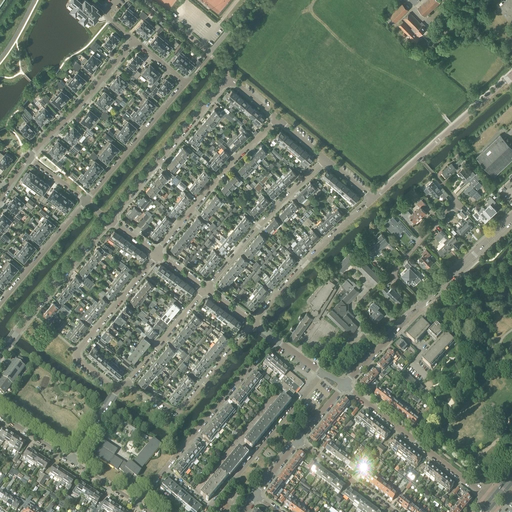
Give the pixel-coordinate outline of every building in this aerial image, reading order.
[(69,0),(68,2),(72,6),(70,8),(75,13),(77,11),(81,14),(79,17),(84,21),(85,19),(90,23),(93,20),(93,21),(98,16),(97,15),(100,12),(95,8),(97,6),(92,2),(93,0),(82,0),(82,1),(80,0),(69,0)] [(425,17),(428,14),(440,3),(437,0),(427,0),(418,9),(425,17)] [(511,0),(505,0),(498,7),(504,14),(505,12),(507,14),(505,16),(511,22),(511,21),(511,0)] [(131,4),(128,1),(124,6),(128,9),(127,10),(127,9),(124,12),(122,14),(120,17),(123,19),(122,20),(125,22),(133,11),(128,7),(131,4)] [(394,8),(401,16),(408,9),(400,2),(394,8)] [(401,16),(394,8),(388,14),(390,17),(387,20),(392,25),(401,16)] [(133,11),(125,22),(129,25),(130,25),(132,22),(132,23),(134,20),(136,17),(138,15),(133,11)] [(415,30),(420,35),(426,30),(410,13),(403,19),(415,31),(415,30)] [(136,30),(141,33),(149,23),(145,19),(143,21),(141,24),(140,24),(138,26),(139,26),(136,29),(137,29),(136,30)] [(415,30),(415,31),(413,32),(403,22),(399,26),(404,31),(402,33),(402,35),(404,37),(406,37),(408,35),(415,42),(419,38),(418,37),(420,35),(415,30)] [(149,23),(141,33),(140,33),(143,35),(146,37),(148,34),(151,32),(150,32),(152,29),(153,28),(156,30),(160,25),(157,23),(154,27),(149,23)] [(109,38),(109,37),(106,40),(107,41),(105,43),(105,44),(103,46),(109,50),(110,48),(111,49),(118,39),(114,35),(114,36),(112,34),(109,38)] [(155,47),(162,39),(157,35),(155,38),(155,37),(153,40),(151,43),(153,45),(153,46),(155,48),(156,47),(155,47)] [(156,47),(160,50),(168,40),(164,37),(162,39),(156,47)] [(168,40),(160,50),(159,51),(162,53),(162,52),(165,55),(167,52),(169,50),(169,49),(171,47),(171,46),(175,49),(179,44),(176,41),(173,45),(168,40)] [(181,45),(177,50),(180,53),(180,54),(179,53),(177,56),(175,58),(175,59),(173,61),(175,63),(175,64),(177,66),(178,65),(186,56),(181,51),(184,48),(181,45)] [(88,60),(96,66),(100,61),(97,58),(98,57),(93,53),(88,60)] [(129,64),(127,66),(133,70),(129,75),(132,77),(133,76),(138,70),(135,68),(142,60),(142,59),(139,56),(138,56),(137,55),(134,58),(133,58),(131,60),(131,61),(129,64)] [(178,65),(182,69),(190,59),(186,56),(178,65)] [(76,62),(74,64),(79,68),(81,66),(87,71),(88,69),(92,72),(95,69),(94,68),(96,66),(88,60),(86,58),(80,65),(76,62)] [(198,59),(195,63),(190,59),(182,69),(181,69),(184,72),(184,71),(187,73),(189,70),(189,71),(191,68),(193,65),(193,64),(197,67),(201,62),(198,59)] [(74,64),(72,67),(75,70),(74,72),(76,73),(73,78),(72,78),(80,85),(82,83),(85,80),(81,77),(83,75),(77,71),(79,68),(74,64)] [(138,70),(133,76),(135,78),(136,79),(140,75),(146,80),(148,78),(154,70),(153,68),(153,67),(150,65),(147,68),(145,67),(140,72),(138,70)] [(154,70),(148,78),(155,83),(159,78),(157,77),(160,73),(157,70),(156,71),(154,70)] [(117,77),(114,80),(115,80),(123,87),(123,86),(127,82),(124,80),(125,79),(122,77),(122,78),(119,75),(117,78),(117,77)] [(60,79),(58,81),(64,86),(66,84),(71,89),(72,88),(75,90),(79,87),(80,85),(72,78),(73,78),(70,76),(65,83),(60,79)] [(152,91),(150,92),(154,95),(157,91),(162,96),(164,94),(167,91),(170,88),(169,88),(172,84),(170,83),(171,83),(167,79),(167,80),(166,79),(159,88),(156,86),(152,91)] [(113,82),(110,86),(113,88),(113,89),(118,94),(116,97),(121,101),(123,98),(119,95),(125,88),(123,86),(123,87),(115,80),(114,82),(113,82)] [(60,88),(55,94),(64,103),(66,101),(69,97),(66,95),(67,94),(62,89),(64,86),(58,81),(56,84),(60,88)] [(149,100),(146,98),(149,95),(144,90),(142,93),(145,96),(141,101),(151,110),(152,110),(154,108),(153,107),(155,105),(153,103),(150,100),(149,100)] [(232,101),(237,95),(232,90),(229,93),(227,92),(222,98),(224,99),(227,97),(232,101)] [(104,92),(100,97),(101,97),(111,105),(115,100),(119,103),(121,101),(116,97),(114,99),(113,99),(110,96),(108,94),(108,95),(105,92),(105,93),(104,92)] [(46,95),(42,98),(48,104),(50,102),(55,106),(56,105),(60,108),(63,105),(62,104),(64,103),(55,94),(50,99),(46,95)] [(237,95),(232,101),(230,103),(235,108),(237,106),(242,99),(237,95)] [(99,98),(96,102),(100,105),(98,106),(104,111),(102,113),(107,118),(109,115),(105,112),(111,105),(101,97),(100,99),(99,98)] [(43,105),(38,110),(46,120),(48,118),(49,119),(52,116),(49,112),(50,111),(46,105),(48,104),(42,98),(39,101),(43,105)] [(242,99),(237,106),(240,108),(239,110),(241,112),(242,110),(248,104),(242,99)] [(150,111),(151,110),(141,101),(137,106),(139,107),(140,107),(148,114),(150,111)] [(253,108),(248,104),(242,110),(248,115),(253,108)] [(147,114),(139,107),(136,112),(144,118),(146,116),(147,114)] [(253,108),(248,115),(253,119),(258,113),(253,108)] [(28,111),(24,114),(30,120),(32,117),(37,123),(38,122),(41,125),(45,122),(46,120),(38,110),(32,115),(28,111)] [(87,114),(85,115),(95,124),(101,117),(105,120),(107,118),(102,113),(100,116),(94,111),(93,113),(89,110),(86,113),(87,114)] [(214,110),(210,115),(218,122),(219,122),(222,118),(223,118),(225,116),(232,122),(234,120),(232,118),(230,116),(227,114),(223,111),(223,110),(221,113),(219,111),(217,112),(214,110)] [(144,118),(136,112),(132,116),(140,123),(142,120),(144,118)] [(258,113),(253,119),(251,121),(253,123),(253,124),(258,128),(263,122),(262,120),(264,118),(258,113)] [(24,114),(22,117),(27,122),(30,120),(24,114)] [(126,119),(122,124),(124,126),(132,132),(133,130),(134,131),(136,128),(127,120),(129,118),(124,114),(122,116),(126,119)] [(84,117),(81,121),(84,124),(83,125),(87,128),(85,130),(90,135),(91,136),(94,133),(91,130),(95,124),(85,115),(84,117)] [(210,115),(206,120),(213,126),(214,127),(218,122),(210,115)] [(206,120),(201,125),(209,131),(213,126),(206,120)] [(26,123),(21,129),(23,131),(23,132),(26,135),(26,134),(29,137),(31,136),(35,132),(34,132),(35,131),(32,128),(31,128),(30,126),(29,126),(26,123)] [(201,125),(197,130),(205,136),(209,131),(201,125)] [(70,130),(68,132),(78,140),(83,135),(88,138),(90,135),(85,130),(83,133),(77,128),(76,129),(73,126),(70,130)] [(132,132),(124,126),(120,130),(128,137),(130,135),(132,133),(132,132)] [(242,131),(237,135),(243,141),(248,136),(247,136),(249,134),(242,126),(239,128),(242,131)] [(125,142),(127,139),(126,139),(128,137),(120,130),(118,128),(114,134),(109,130),(107,132),(113,137),(115,134),(125,142)] [(197,130),(193,135),(200,141),(201,141),(205,136),(197,130)] [(66,135),(64,137),(67,139),(69,142),(69,141),(72,144),(73,143),(73,144),(70,147),(75,151),(77,153),(80,149),(75,145),(78,140),(68,132),(68,131),(66,134),(66,135)] [(279,144),(286,135),(280,131),(278,134),(276,133),(271,139),(276,143),(276,142),(279,144)] [(236,133),(231,138),(233,140),(238,146),(243,141),(237,135),(236,133)] [(114,153),(116,152),(119,149),(112,144),(115,141),(106,134),(103,137),(108,141),(104,145),(114,153)] [(500,134),(475,157),(494,177),(511,159),(511,147),(504,139),(503,139),(501,137),(502,136),(500,134)] [(193,135),(189,140),(192,143),(191,145),(197,150),(198,148),(196,145),(200,141),(193,135)] [(286,135),(279,144),(284,148),(285,146),(291,140),(286,135)] [(231,138),(226,143),(228,145),(233,150),(238,146),(233,140),(231,138)] [(296,144),(291,140),(285,146),(291,151),(296,144)] [(53,146),(54,146),(64,155),(68,150),(66,149),(66,148),(63,146),(63,145),(61,144),(58,142),(57,142),(53,146)] [(223,149),(219,154),(225,159),(229,155),(226,151),(228,149),(221,143),(219,146),(223,149)] [(296,144),(291,151),(296,156),(302,149),(296,144)] [(113,155),(114,153),(104,145),(101,150),(110,158),(111,158),(113,155)] [(59,161),(64,155),(54,146),(53,148),(52,148),(49,151),(53,154),(51,156),(57,160),(55,163),(61,168),(63,165),(59,161)] [(183,147),(179,152),(185,157),(191,150),(188,148),(186,150),(183,147)] [(261,147),(257,152),(262,157),(267,153),(261,147)] [(307,154),(302,149),(296,156),(302,160),(307,154)] [(93,151),(91,154),(96,158),(98,155),(106,163),(107,162),(107,163),(109,160),(110,158),(101,150),(97,154),(93,151)] [(0,167),(3,170),(4,168),(7,165),(9,162),(11,158),(10,157),(10,156),(6,153),(6,154),(5,153),(4,155),(2,154),(3,154),(0,152),(0,167)] [(179,152),(175,157),(181,162),(183,163),(187,159),(185,157),(179,152)] [(191,155),(190,157),(192,158),(196,161),(199,157),(194,153),(193,152),(191,154),(191,155)] [(217,152),(212,157),(214,159),(220,164),(225,159),(219,154),(217,152)] [(257,152),(252,156),(258,162),(262,157),(257,152)] [(94,160),(96,158),(91,154),(89,156),(93,159),(89,164),(91,166),(99,172),(100,170),(103,168),(102,168),(102,167),(94,160)] [(313,158),(307,154),(302,160),(306,164),(304,166),(306,168),(311,163),(310,161),(313,158)] [(252,156),(247,161),(253,167),(258,162),(252,156)] [(175,157),(171,161),(177,167),(179,168),(183,163),(181,162),(175,157)] [(208,162),(206,164),(211,169),(213,167),(216,169),(220,164),(214,159),(212,157),(208,162)] [(171,161),(167,166),(174,171),(175,173),(179,168),(177,167),(171,161)] [(247,161),(243,165),(250,173),(255,169),(253,167),(247,161)] [(442,173),(446,177),(456,169),(457,169),(459,167),(455,163),(453,165),(452,164),(442,173)] [(243,165),(238,170),(241,174),(240,174),(245,179),(250,173),(243,165)] [(91,166),(87,170),(95,177),(95,176),(96,175),(97,175),(99,172),(98,172),(91,166)] [(463,168),(457,172),(463,179),(462,180),(465,183),(475,175),(469,168),(468,169),(465,167),(463,168)] [(289,168),(285,172),(292,180),(297,175),(291,169),(289,168)] [(326,180),(332,174),(326,169),(324,172),(322,171),(317,177),(319,179),(322,176),(326,180)] [(87,170),(83,174),(91,181),(93,179),(95,177),(87,170)] [(204,170),(200,174),(207,180),(210,175),(204,170)] [(25,177),(22,182),(27,186),(35,175),(35,174),(33,173),(32,173),(30,171),(28,174),(25,177)] [(83,174),(81,172),(78,177),(72,172),(69,175),(76,181),(79,178),(82,181),(85,184),(85,183),(87,185),(89,183),(90,184),(92,181),(91,181),(83,174)] [(285,172),(280,177),(287,184),(292,180),(285,172)] [(511,172),(510,174),(508,176),(510,178),(501,186),(504,189),(511,181),(511,172)] [(162,173),(158,177),(164,183),(168,178),(162,173)] [(200,174),(196,179),(203,184),(207,180),(200,174)] [(234,174),(230,179),(236,185),(240,180),(234,174)] [(337,178),(332,174),(326,180),(332,185),(337,178)] [(35,175),(27,186),(32,189),(39,178),(37,176),(36,176),(35,175)] [(164,183),(158,177),(154,182),(160,187),(164,183)] [(280,177),(275,181),(277,183),(283,189),(287,184),(280,177)] [(39,178),(32,189),(36,192),(44,182),(44,181),(41,179),(41,180),(39,178)] [(343,183),(337,178),(332,185),(337,189),(343,183)] [(196,179),(193,183),(199,189),(203,184),(196,179)] [(230,179),(225,184),(231,190),(236,185),(230,179)] [(475,180),(464,191),(466,194),(467,192),(471,197),(473,196),(477,200),(481,196),(477,192),(476,191),(482,185),(479,181),(477,183),(475,180)] [(275,181),(271,186),(278,193),(283,189),(277,183),(275,181)] [(427,194),(430,191),(436,197),(442,192),(446,196),(448,194),(444,190),(442,188),(440,190),(432,181),(426,187),(427,187),(424,190),(427,194)] [(44,182),(36,192),(40,195),(41,196),(38,200),(41,201),(45,196),(42,194),(49,185),(48,185),(49,185),(46,183),(44,182)] [(154,182),(150,187),(156,192),(160,187),(154,182)] [(310,182),(305,187),(311,193),(313,195),(319,189),(314,183),(312,184),(310,182)] [(199,189),(193,183),(189,188),(195,193),(199,189)] [(348,188),(343,183),(337,189),(343,194),(348,188)] [(231,190),(225,184),(221,189),(227,195),(231,190)] [(271,186),(266,190),(268,192),(273,198),(278,193),(271,186)] [(156,192),(150,187),(146,191),(152,197),(155,194),(156,195),(158,193),(156,192)] [(305,187),(301,191),(306,197),(311,193),(305,187)] [(348,188),(343,194),(348,199),(354,192),(348,188)] [(45,196),(41,201),(44,204),(47,200),(51,203),(59,193),(57,191),(54,189),(47,198),(45,196)] [(183,191),(179,196),(181,197),(187,203),(191,198),(185,193),(183,191)] [(301,191),(296,196),(301,202),(306,197),(301,191)] [(59,193),(51,203),(56,206),(63,196),(62,195),(62,194),(59,192),(59,193)] [(359,197),(354,192),(348,199),(352,202),(350,205),(352,206),(358,201),(356,199),(359,197)] [(262,194),(257,199),(258,200),(265,207),(270,202),(262,194)] [(216,195),(212,200),(218,205),(220,207),(224,202),(225,202),(226,200),(220,195),(218,197),(216,195)] [(13,198),(11,201),(22,209),(25,205),(31,210),(34,206),(32,205),(27,200),(24,204),(23,203),(24,203),(21,201),(21,200),(19,198),(16,196),(14,199),(13,198)] [(63,196),(56,206),(60,210),(68,199),(66,198),(64,196),(63,196)] [(142,198),(141,198),(137,202),(142,207),(147,202),(149,204),(151,202),(148,200),(143,196),(142,198)] [(181,197),(177,202),(184,207),(187,203),(181,197)] [(68,199),(60,210),(65,213),(69,208),(69,209),(71,205),(73,203),(70,201),(71,200),(68,198),(68,199)] [(483,207),(490,216),(496,210),(491,205),(495,202),(491,198),(486,201),(488,203),(486,205),(488,207),(485,209),(483,207)] [(218,205),(212,200),(208,204),(215,210),(218,205)] [(257,203),(254,206),(260,211),(265,207),(258,200),(256,202),(257,203)] [(288,205),(294,211),(296,209),(298,210),(300,208),(299,206),(293,200),(288,205)] [(415,211),(420,217),(426,212),(424,210),(425,209),(424,207),(426,205),(421,200),(416,204),(417,204),(412,208),(415,211)] [(11,201),(8,205),(8,206),(11,208),(10,208),(13,210),(16,212),(17,213),(14,215),(19,220),(22,217),(18,214),(22,209),(11,201)] [(177,202),(173,206),(180,212),(184,207),(177,202)] [(208,204),(204,209),(211,214),(215,210),(208,204)] [(288,205),(284,210),(289,216),(294,211),(288,205)] [(333,209),(330,211),(332,213),(337,219),(342,215),(341,214),(343,213),(338,208),(335,205),(332,208),(333,209)] [(167,209),(165,211),(173,218),(175,216),(176,216),(180,212),(173,206),(170,211),(167,209)] [(248,208),(245,211),(253,218),(253,217),(255,216),(256,216),(260,211),(254,206),(251,210),(248,208)] [(126,215),(128,217),(129,217),(131,219),(131,220),(137,213),(140,215),(141,213),(139,211),(134,207),(132,210),(131,209),(126,215)] [(490,216),(483,207),(478,212),(477,211),(472,215),(477,219),(480,216),(485,221),(490,216)] [(41,209),(39,212),(44,217),(41,221),(50,229),(51,230),(53,228),(52,227),(54,225),(52,223),(52,222),(49,220),(46,217),(48,215),(41,209)] [(211,214),(204,209),(201,213),(207,219),(211,214)] [(415,211),(411,214),(406,209),(401,214),(411,225),(414,221),(415,222),(420,217),(415,211)] [(289,216),(284,210),(279,215),(281,217),(279,219),(283,222),(284,220),(285,221),(289,216)] [(330,211),(325,216),(327,218),(333,224),(337,219),(332,213),(330,211)] [(1,217),(0,218),(0,219),(9,227),(15,221),(17,223),(19,220),(14,215),(12,218),(8,215),(7,217),(3,213),(0,217),(1,217)] [(146,214),(143,218),(144,218),(138,225),(140,227),(149,217),(146,214)] [(162,220),(168,226),(172,221),(166,216),(162,220)] [(241,221),(248,226),(252,222),(245,216),(241,221)] [(197,217),(193,222),(200,227),(204,222),(197,217)] [(386,223),(385,224),(388,227),(389,229),(391,231),(393,230),(396,234),(403,229),(408,234),(407,235),(411,239),(414,236),(401,222),(400,220),(397,222),(393,217),(388,222),(386,223)] [(283,222),(279,219),(278,220),(275,218),(270,222),(276,228),(280,223),(281,224),(283,222)] [(327,218),(323,222),(328,228),(333,224),(327,218)] [(458,228),(456,230),(462,237),(464,235),(465,235),(476,225),(469,218),(466,221),(466,220),(458,228)] [(0,231),(2,233),(0,235),(7,241),(10,238),(4,233),(9,227),(0,219),(0,231)] [(162,220),(158,225),(164,230),(168,226),(162,220)] [(321,220),(316,225),(323,233),(328,228),(323,222),(322,222),(321,220)] [(41,221),(37,225),(47,234),(49,231),(50,229),(41,221)] [(241,221),(237,225),(244,231),(248,226),(241,221)] [(200,227),(193,222),(189,226),(196,232),(196,231),(200,227)] [(276,228),(270,222),(265,227),(271,233),(276,228)] [(156,227),(154,229),(160,235),(164,230),(158,225),(156,223),(155,225),(156,227)] [(37,225),(33,230),(43,238),(46,236),(45,235),(47,234),(37,225)] [(237,225),(234,230),(240,235),(244,231),(237,225)] [(196,232),(189,226),(186,231),(193,238),(197,233),(196,231),(196,232)] [(160,235),(154,229),(150,234),(151,235),(153,237),(153,236),(157,239),(160,235)] [(26,231),(24,234),(29,238),(31,236),(39,243),(39,242),(40,243),(42,240),(43,238),(33,230),(30,234),(26,231)] [(240,235),(234,230),(230,234),(236,240),(240,235)] [(114,243),(120,235),(114,231),(109,239),(114,243)] [(193,238),(186,231),(182,236),(188,241),(188,240),(190,242),(193,238)] [(309,236),(308,236),(314,241),(319,237),(313,231),(309,236)] [(236,240),(230,234),(228,232),(226,234),(228,236),(226,239),(232,244),(236,240)] [(439,232),(435,236),(440,240),(441,239),(444,237),(439,232)] [(376,243),(382,249),(387,244),(391,249),(396,245),(390,238),(388,240),(382,233),(378,236),(381,239),(379,241),(379,240),(376,243)] [(25,239),(21,244),(23,246),(31,252),(33,250),(35,248),(35,247),(27,240),(29,238),(24,234),(21,236),(25,239)] [(256,238),(262,244),(266,239),(260,234),(256,238)] [(307,234),(302,238),(304,240),(310,246),(314,241),(308,236),(309,236),(307,234)] [(120,235),(114,243),(119,247),(125,239),(120,235)] [(446,235),(444,237),(446,239),(447,240),(448,241),(453,247),(455,249),(460,244),(458,242),(459,241),(454,236),(450,239),(446,235)] [(182,236),(178,240),(184,245),(188,241),(182,236)] [(262,244),(256,238),(252,243),(258,248),(262,244)] [(125,239),(119,247),(117,250),(119,251),(121,248),(124,250),(130,242),(125,239)] [(232,244),(226,239),(222,243),(228,248),(232,244)] [(445,244),(437,251),(443,256),(453,247),(448,241),(447,240),(446,239),(443,242),(445,244)] [(178,240),(174,245),(180,250),(184,245),(178,240)] [(304,240),(299,245),(305,250),(310,246),(304,240)] [(124,250),(121,254),(124,255),(126,252),(129,254),(130,252),(131,253),(135,246),(130,242),(124,250)] [(228,248),(222,243),(218,248),(225,253),(228,248)] [(258,248),(252,243),(248,247),(254,253),(258,248)] [(297,243),(293,247),(295,249),(300,255),(305,250),(299,245),(297,243)] [(382,249),(376,243),(373,245),(374,245),(372,247),(371,246),(367,249),(374,256),(375,254),(376,253),(378,256),(382,253),(380,250),(382,249)] [(180,250),(174,245),(170,249),(174,252),(176,254),(177,254),(180,250)] [(31,252),(23,246),(20,250),(28,257),(30,254),(31,252)] [(135,246),(131,253),(132,254),(133,253),(136,256),(140,250),(135,246)] [(98,249),(93,255),(98,259),(100,261),(105,255),(106,256),(108,253),(101,247),(99,250),(98,249)] [(254,253),(248,247),(244,252),(250,257),(254,253)] [(26,259),(27,257),(20,250),(18,248),(13,253),(9,250),(7,252),(13,257),(15,254),(24,261),(26,259)] [(423,255),(419,259),(422,262),(420,263),(420,265),(424,268),(425,268),(427,267),(427,268),(432,263),(427,257),(430,254),(430,253),(426,249),(426,250),(422,253),(423,255)] [(140,250),(136,256),(141,259),(139,261),(141,263),(142,263),(144,260),(146,258),(145,258),(147,256),(145,254),(146,254),(140,250)] [(213,250),(209,255),(217,261),(221,257),(213,250)] [(337,295),(341,299),(327,314),(344,331),(346,328),(352,334),(358,326),(351,319),(355,316),(349,310),(349,303),(360,293),(357,290),(360,287),(357,283),(356,284),(353,281),(352,281),(342,272),(352,261),(355,264),(375,284),(380,278),(361,259),(362,258),(359,255),(356,257),(355,256),(350,252),(337,266),(341,269),(339,272),(340,274),(347,280),(341,285),(344,288),(337,295)] [(7,261),(4,265),(8,268),(14,273),(15,271),(16,271),(18,269),(17,269),(18,268),(9,261),(11,259),(5,254),(3,257),(7,261)] [(93,255),(89,260),(94,265),(98,259),(93,255)] [(209,255),(206,259),(207,261),(214,266),(217,261),(209,255)] [(285,260),(291,265),(296,261),(290,255),(285,260)] [(241,256),(237,260),(243,266),(247,261),(241,256)] [(117,259),(115,261),(118,263),(117,265),(122,269),(120,272),(127,278),(131,274),(131,273),(132,271),(133,270),(120,262),(117,259)] [(89,260),(84,266),(87,268),(90,270),(93,267),(95,268),(98,271),(100,269),(94,265),(89,260)] [(237,260),(233,265),(239,270),(241,272),(245,267),(243,266),(237,260)] [(285,260),(282,264),(288,269),(291,265),(285,260)] [(207,261),(204,265),(210,270),(214,266),(207,261)] [(405,272),(402,275),(406,279),(406,280),(407,280),(409,282),(412,279),(414,281),(414,280),(417,284),(421,279),(414,272),(416,270),(407,261),(404,265),(408,269),(405,272)] [(158,267),(155,271),(161,275),(165,268),(160,264),(158,267)] [(282,264),(278,268),(284,274),(288,269),(282,264)] [(14,273),(8,268),(4,265),(0,269),(2,271),(10,278),(11,276),(12,276),(14,273)] [(201,266),(198,270),(202,273),(202,272),(206,275),(210,270),(204,265),(202,267),(201,266)] [(233,265),(229,269),(236,275),(239,270),(233,265)] [(82,268),(79,271),(82,273),(80,275),(85,280),(87,277),(85,275),(90,270),(87,268),(84,266),(83,266),(81,267),(82,268)] [(165,268),(161,275),(166,278),(170,272),(165,268)] [(284,274),(278,268),(274,273),(280,278),(284,274)] [(116,269),(115,271),(120,276),(118,279),(123,283),(127,278),(120,272),(116,269)] [(229,269),(226,274),(232,279),(236,275),(229,269)] [(2,271),(0,273),(0,276),(6,282),(8,280),(10,278),(2,271)] [(170,272),(166,278),(170,282),(175,275),(170,272)] [(274,273),(270,277),(276,282),(280,278),(274,273)] [(222,278),(228,284),(232,279),(226,274),(222,278)] [(311,305),(311,306),(311,307),(310,308),(309,309),(309,310),(309,311),(309,312),(310,313),(310,314),(311,314),(310,315),(307,313),(303,317),(300,315),(298,317),(302,320),(295,329),(292,326),(290,329),(293,331),(290,336),(291,336),(289,338),(294,341),(295,340),(296,340),(298,337),(300,338),(301,336),(300,335),(310,320),(312,321),(315,321),(318,320),(320,319),(319,317),(320,317),(336,288),(335,287),(340,279),(332,274),(329,278),(327,277),(306,301),(311,305)] [(170,282),(169,283),(174,287),(175,286),(180,279),(179,278),(175,275),(170,282)] [(76,276),(71,281),(78,287),(82,281),(76,276)] [(87,277),(85,280),(92,286),(94,283),(87,277)] [(116,277),(112,282),(113,283),(119,288),(123,283),(118,279),(116,277)] [(276,282),(270,277),(266,282),(272,287),(276,282)] [(218,283),(220,285),(219,286),(223,289),(224,288),(226,290),(230,285),(228,284),(222,278),(218,283)] [(180,279),(175,286),(179,288),(180,289),(185,282),(184,282),(180,279)] [(85,280),(83,283),(89,288),(92,286),(85,280)] [(143,285),(149,290),(151,292),(153,289),(154,290),(156,287),(147,280),(143,285)] [(71,281),(66,287),(72,291),(74,288),(76,290),(77,290),(80,292),(82,290),(78,287),(71,281)] [(185,282),(180,289),(185,293),(190,286),(185,282)] [(113,283),(109,288),(115,293),(119,288),(113,283)] [(260,283),(256,288),(256,289),(264,296),(268,291),(262,286),(263,285),(260,283)] [(143,285),(139,290),(145,295),(149,290),(143,285)] [(190,286),(185,293),(188,295),(187,297),(189,299),(195,291),(193,289),(194,289),(190,286)] [(66,287),(62,292),(67,297),(69,298),(74,293),(72,291),(66,287)] [(381,291),(386,296),(388,298),(390,295),(395,299),(399,303),(403,299),(399,295),(401,294),(397,291),(392,287),(389,290),(388,290),(385,287),(381,291)] [(100,289),(98,291),(104,296),(105,294),(111,298),(115,293),(109,288),(105,293),(100,289)] [(256,289),(252,293),(260,300),(264,296),(256,289)] [(145,295),(139,290),(134,295),(142,302),(147,297),(145,295)] [(362,297),(364,299),(365,299),(371,293),(369,290),(362,297)] [(98,291),(97,293),(102,298),(98,302),(103,307),(107,302),(102,297),(104,296),(98,291)] [(62,292),(57,298),(60,300),(58,303),(63,307),(65,304),(62,302),(67,297),(62,292)] [(252,293),(249,297),(251,299),(250,300),(256,305),(260,300),(252,293)] [(142,302),(134,295),(130,300),(138,307),(142,302)] [(249,297),(244,303),(250,308),(251,307),(253,309),(256,305),(250,300),(251,299),(249,297)] [(167,305),(169,307),(175,312),(180,307),(178,306),(180,304),(175,300),(173,298),(167,305)] [(207,310),(212,302),(207,298),(202,306),(207,310)] [(374,301),(370,305),(375,310),(370,316),(373,319),(371,320),(375,324),(384,314),(383,313),(379,309),(378,308),(380,306),(374,301)] [(53,302),(48,308),(54,313),(58,307),(53,302)] [(96,304),(94,307),(99,312),(103,307),(98,302),(96,304)] [(212,302),(207,310),(208,309),(212,312),(217,305),(212,302)] [(63,307),(69,312),(71,310),(65,304),(63,307)] [(91,305),(86,310),(90,312),(95,317),(99,312),(94,307),(91,305)] [(122,310),(128,315),(130,312),(132,313),(133,311),(132,311),(132,310),(126,305),(122,310)] [(217,305),(212,312),(217,316),(222,309),(217,305)] [(63,307),(60,310),(64,313),(67,315),(69,312),(63,307)] [(175,312),(169,307),(165,312),(171,317),(175,312)] [(54,313),(48,308),(44,314),(49,318),(54,313)] [(227,312),(222,309),(217,316),(222,319),(227,312)] [(86,310),(81,317),(82,318),(87,322),(88,320),(91,322),(95,317),(90,312),(86,310)] [(128,315),(122,310),(117,315),(124,320),(128,315)] [(165,312),(161,317),(160,317),(167,322),(171,317),(165,312)] [(227,312),(222,319),(226,322),(231,316),(227,312)] [(78,322),(76,324),(83,330),(88,326),(85,324),(87,322),(82,318),(81,317),(78,314),(77,316),(79,319),(77,321),(78,322)] [(194,314),(191,319),(197,324),(199,325),(203,321),(201,319),(194,314)] [(124,320),(117,315),(113,320),(119,325),(121,327),(126,322),(124,320)] [(160,317),(161,317),(159,315),(155,320),(156,321),(156,322),(163,327),(167,322),(160,317)] [(236,319),(231,316),(226,322),(231,326),(230,328),(236,319)] [(68,318),(67,320),(68,321),(74,326),(72,329),(74,331),(79,335),(83,330),(76,324),(73,321),(72,321),(68,318)] [(191,319),(187,323),(193,328),(197,324),(191,319)] [(236,319),(230,328),(235,331),(237,329),(239,327),(238,326),(241,323),(236,319)] [(119,325),(113,320),(109,325),(115,330),(119,325)] [(414,343),(429,327),(421,320),(406,335),(414,343)] [(163,327),(156,322),(152,327),(158,332),(163,327)] [(187,323),(183,327),(189,333),(193,328),(187,323)] [(109,325),(105,330),(111,336),(113,333),(116,335),(118,332),(115,330),(109,325)] [(436,340),(444,332),(436,325),(428,333),(436,340)] [(158,332),(152,327),(148,332),(154,337),(158,332)] [(183,327),(179,332),(186,337),(189,333),(183,327)] [(71,328),(65,335),(71,340),(73,338),(75,340),(79,335),(74,331),(72,329),(71,328)] [(111,336),(105,330),(101,335),(102,337),(100,339),(105,343),(107,340),(111,336)] [(179,332),(176,336),(182,342),(186,337),(179,332)] [(218,338),(225,343),(229,339),(222,333),(218,338)] [(447,335),(422,360),(431,368),(455,342),(447,335)] [(139,342),(146,347),(150,342),(144,337),(142,336),(138,341),(139,342)] [(182,342),(176,336),(172,341),(178,346),(182,342)] [(215,342),(221,348),(225,343),(218,338),(216,340),(215,342)] [(396,346),(401,351),(406,346),(400,341),(396,346)] [(146,347),(139,342),(135,347),(142,352),(146,347)] [(214,342),(211,347),(217,352),(221,348),(215,342),(214,342)] [(142,352),(135,347),(133,345),(129,350),(131,352),(137,357),(142,352)] [(168,345),(164,350),(171,355),(172,356),(176,351),(168,345)] [(92,359),(98,352),(96,351),(97,349),(94,346),(87,354),(90,356),(90,357),(92,359)] [(211,347),(207,351),(213,357),(217,352),(211,347)] [(409,349),(415,355),(417,352),(411,347),(409,349)] [(164,350),(161,354),(167,359),(171,355),(164,350)] [(207,351),(203,356),(210,361),(213,357),(207,351)] [(98,352),(92,359),(95,361),(95,360),(97,362),(104,354),(102,353),(100,355),(98,352)] [(131,352),(127,357),(132,361),(133,362),(137,357),(131,352)] [(390,352),(386,356),(392,362),(396,357),(398,358),(400,356),(395,352),(393,354),(390,352)] [(104,354),(97,362),(99,364),(99,365),(101,367),(107,360),(103,356),(104,355),(104,354)] [(161,354),(157,358),(164,364),(167,359),(161,354)] [(132,361),(127,357),(125,356),(123,355),(122,357),(130,363),(132,361)] [(270,355),(263,363),(268,367),(275,359),(270,355)] [(203,356),(199,360),(206,366),(210,361),(203,356)] [(386,356),(382,361),(388,367),(393,363),(392,362),(386,356)] [(157,358),(153,363),(160,368),(164,364),(157,358)] [(0,382),(0,390),(4,393),(11,384),(12,384),(24,367),(22,366),(25,363),(19,359),(17,362),(15,361),(3,378),(4,378),(0,382)] [(198,359),(194,363),(202,370),(206,366),(199,360),(198,359)] [(275,359),(268,367),(272,371),(279,363),(275,359)] [(110,362),(107,360),(101,367),(104,369),(104,368),(107,370),(113,362),(111,360),(110,362)] [(382,361),(377,366),(381,370),(379,372),(385,377),(389,381),(390,379),(386,376),(387,375),(385,373),(389,368),(388,367),(382,361)] [(116,364),(113,362),(107,370),(109,372),(108,372),(111,374),(116,368),(114,366),(116,364)] [(153,363),(150,367),(156,373),(160,368),(153,363)] [(194,363),(191,367),(193,368),(192,369),(198,375),(202,370),(194,363)] [(279,363),(272,371),(277,375),(278,374),(284,367),(279,363)] [(156,373),(150,367),(146,372),(152,377),(156,373)] [(284,367),(278,374),(283,378),(284,377),(284,376),(288,372),(289,371),(284,367)] [(116,368),(111,374),(113,376),(114,376),(117,379),(123,371),(120,369),(119,370),(116,368)] [(373,370),(369,374),(374,380),(378,375),(380,376),(383,379),(385,377),(379,372),(377,374),(373,370)] [(146,372),(142,376),(148,382),(152,377),(146,372)] [(280,382),(277,385),(279,387),(283,383),(287,379),(298,388),(302,384),(288,372),(284,376),(284,377),(283,378),(280,382)] [(255,373),(251,378),(259,385),(262,382),(262,383),(264,381),(261,379),(255,373)] [(185,374),(182,378),(190,385),(194,380),(187,374),(185,374)] [(369,374),(364,379),(370,384),(374,380),(369,374)] [(403,378),(419,394),(421,391),(423,389),(421,387),(407,374),(403,378)] [(148,382),(142,376),(138,381),(142,384),(141,385),(144,387),(144,386),(145,386),(148,382)] [(182,378),(178,383),(180,384),(186,390),(190,385),(182,378)] [(251,378),(247,383),(253,388),(255,390),(259,385),(251,378)] [(277,385),(280,382),(275,378),(270,384),(275,388),(277,385)] [(287,379),(283,383),(294,393),(298,388),(287,379)] [(362,380),(360,382),(361,382),(360,383),(366,388),(370,384),(364,379),(363,380),(362,380)] [(247,383),(243,387),(250,393),(253,388),(247,383)] [(283,383),(279,387),(282,389),(281,390),(290,398),(294,393),(283,383)] [(176,389),(182,394),(186,390),(180,384),(176,389)] [(243,387),(239,392),(246,398),(250,393),(243,387)] [(172,393),(178,399),(179,398),(182,394),(176,389),(172,393)] [(379,389),(374,395),(379,399),(384,393),(379,389)] [(384,393),(379,399),(384,403),(389,397),(393,393),(391,391),(387,395),(384,393)] [(239,392),(235,397),(243,404),(244,404),(248,399),(246,398),(239,392)] [(172,393),(168,398),(169,398),(169,399),(171,401),(172,400),(175,403),(178,399),(172,393)] [(389,397),(384,403),(389,407),(396,398),(396,399),(398,397),(396,395),(392,399),(389,397)] [(272,407),(280,414),(290,403),(282,396),(272,407)] [(235,397),(231,402),(233,404),(232,406),(237,410),(239,408),(240,408),(243,404),(235,397)] [(341,403),(347,408),(351,404),(347,401),(347,400),(345,398),(345,399),(344,398),(341,403)] [(396,398),(389,407),(394,411),(402,400),(401,399),(399,401),(396,399),(396,398)] [(402,400),(394,411),(399,415),(404,408),(401,406),(404,402),(402,400)] [(347,408),(341,403),(340,403),(339,403),(338,405),(337,407),(343,412),(347,408)] [(223,412),(221,413),(228,419),(229,417),(232,414),(233,415),(237,410),(232,406),(230,408),(228,406),(226,408),(223,412)] [(272,407),(262,419),(271,426),(280,414),(272,407)] [(343,412),(337,407),(333,411),(339,417),(343,412)] [(404,408),(399,415),(404,418),(409,412),(406,410),(404,408)] [(409,412),(404,418),(409,422),(416,414),(411,410),(409,412)] [(330,414),(329,416),(336,421),(339,417),(333,411),(332,412),(330,414)] [(361,412),(356,419),(361,422),(366,416),(364,414),(362,412),(361,412)] [(416,414),(409,422),(414,426),(416,424),(418,425),(422,419),(421,418),(417,415),(419,413),(417,412),(416,414)] [(221,413),(218,417),(224,423),(228,419),(221,413)] [(329,416),(325,420),(332,426),(336,421),(329,416)] [(366,416),(361,422),(366,426),(371,419),(369,418),(369,417),(367,416),(366,416)] [(218,417),(214,422),(220,428),(222,429),(226,424),(224,423),(218,417)] [(262,419),(253,431),(261,438),(271,426),(262,419)] [(366,426),(364,428),(367,430),(367,432),(368,433),(369,431),(370,430),(376,423),(374,421),(372,420),(371,419),(366,426)] [(332,426),(325,420),(321,425),(328,430),(332,426)] [(214,422),(210,427),(216,432),(218,434),(222,429),(220,428),(214,422)] [(376,423),(370,430),(375,433),(380,427),(380,426),(378,425),(376,423)] [(328,430),(321,425),(320,425),(319,427),(318,429),(324,435),(328,430)] [(210,427),(206,432),(212,437),(214,439),(218,434),(216,432),(210,427)] [(380,427),(375,433),(380,437),(385,430),(383,428),(383,429),(380,427)] [(318,429),(314,434),(320,439),(324,435),(318,429)] [(0,435),(0,440),(3,442),(4,440),(9,433),(9,432),(6,431),(4,430),(0,435)] [(385,430),(380,437),(385,441),(390,434),(389,434),(389,433),(387,432),(385,430)] [(261,438),(253,431),(243,442),(251,449),(261,438)] [(206,432),(202,437),(204,439),(204,438),(208,442),(212,437),(206,432)] [(9,433),(4,440),(9,443),(10,443),(14,436),(9,433)] [(320,439),(314,434),(313,434),(311,436),(312,436),(310,438),(317,444),(320,439)] [(9,443),(9,445),(14,448),(14,447),(15,447),(19,440),(14,436),(10,443),(9,443)] [(393,448),(399,441),(398,441),(398,440),(396,439),(395,438),(393,441),(392,440),(387,447),(389,449),(390,448),(392,450),(394,448),(393,448)] [(92,455),(107,464),(114,468),(116,466),(121,470),(124,473),(118,480),(124,485),(133,474),(136,477),(140,471),(139,471),(161,445),(153,439),(132,464),(130,463),(131,463),(130,462),(127,465),(127,464),(126,464),(127,463),(123,461),(122,462),(113,456),(117,450),(102,440),(92,455)] [(19,440),(15,447),(18,449),(17,450),(19,451),(25,443),(22,442),(22,441),(20,440),(19,440)] [(338,442),(336,445),(335,448),(330,454),(335,457),(339,451),(337,449),(341,444),(342,442),(340,441),(339,443),(338,442)] [(401,443),(399,441),(393,448),(394,448),(398,452),(403,445),(402,444),(403,444),(401,443)] [(196,443),(192,448),(198,453),(202,449),(198,445),(196,443)] [(325,450),(330,454),(335,448),(330,444),(325,450)] [(403,445),(398,452),(397,454),(401,457),(408,449),(407,448),(408,448),(406,447),(403,445)] [(192,448),(188,453),(195,458),(198,453),(192,448)] [(238,448),(228,460),(237,466),(246,455),(238,448)] [(408,449),(401,457),(406,461),(413,452),(410,450),(411,450),(409,449),(408,449)] [(29,461),(34,452),(31,450),(31,451),(28,450),(23,459),(25,460),(26,459),(29,461)] [(339,451),(335,457),(340,461),(344,455),(339,451)] [(34,452),(29,461),(34,464),(39,456),(37,455),(37,454),(34,452)] [(299,452),(296,456),(302,462),(306,457),(302,454),(302,453),(300,452),(299,452)] [(413,453),(413,452),(406,461),(410,464),(410,465),(417,456),(415,454),(414,453),(413,453)] [(188,453),(184,458),(193,465),(197,460),(195,458),(188,453)] [(349,458),(344,455),(340,461),(344,464),(349,458)] [(39,456),(34,464),(36,466),(36,465),(39,467),(44,459),(42,457),(41,458),(39,456)] [(294,459),(292,461),(299,466),(302,462),(296,456),(295,457),(295,456),(293,458),(294,459)] [(418,457),(417,456),(410,465),(415,469),(420,462),(419,462),(421,459),(420,458),(421,458),(418,456),(418,457)] [(184,458),(180,462),(189,469),(193,465),(184,458)] [(354,462),(349,458),(344,464),(349,468),(354,462)] [(44,459),(39,467),(42,469),(38,475),(40,476),(36,482),(39,484),(44,476),(42,474),(49,463),(47,462),(47,461),(44,459)] [(237,466),(228,460),(219,471),(227,478),(237,466)] [(292,461),(288,465),(295,471),(299,466),(292,461)] [(364,470),(360,476),(364,479),(369,473),(371,471),(367,467),(370,463),(368,461),(364,466),(362,468),(364,470)] [(180,462),(176,467),(183,472),(185,474),(189,469),(180,462)] [(354,462),(349,468),(354,472),(358,466),(354,462)] [(426,473),(431,467),(430,466),(428,464),(427,463),(425,466),(424,465),(419,472),(422,474),(423,472),(426,473)] [(286,468),(285,470),(292,475),(295,471),(288,465),(288,466),(288,465),(286,467),(286,468)] [(316,475),(321,468),(316,465),(311,471),(316,475)] [(44,476),(39,484),(39,485),(41,486),(46,480),(48,481),(52,475),(55,477),(60,469),(57,467),(56,468),(54,466),(47,477),(44,476)] [(176,467),(172,472),(179,477),(183,472),(176,467)] [(433,468),(431,467),(426,473),(430,477),(436,470),(435,470),(435,469),(433,468)] [(321,468),(316,475),(321,478),(326,472),(321,468)] [(369,473),(364,479),(369,483),(374,477),(376,474),(373,472),(375,469),(373,468),(371,471),(369,473)] [(17,477),(19,474),(12,469),(8,474),(12,477),(13,475),(17,477)] [(63,471),(60,469),(55,477),(58,478),(57,479),(59,481),(64,473),(62,472),(63,471)] [(285,470),(281,474),(288,480),(292,475),(285,470)] [(436,470),(430,477),(435,481),(440,474),(440,473),(438,472),(436,470)] [(219,471),(209,483),(217,490),(227,478),(219,471)] [(330,475),(326,472),(321,478),(325,482),(330,475)] [(64,473),(59,481),(58,483),(56,486),(58,488),(60,484),(63,486),(65,483),(70,475),(67,473),(67,474),(64,473)] [(415,473),(410,479),(409,481),(411,483),(413,481),(418,475),(415,473)] [(281,474),(278,479),(284,484),(288,480),(281,474)] [(441,474),(440,474),(435,481),(440,484),(445,478),(443,476),(443,475),(441,474)] [(70,475),(65,483),(68,485),(66,488),(69,490),(73,484),(72,483),(75,480),(72,478),(73,477),(70,475)] [(330,475),(325,482),(330,485),(335,479),(330,475)] [(162,486),(160,488),(165,492),(167,490),(172,483),(170,482),(171,481),(170,480),(172,477),(170,476),(162,486)] [(374,477),(369,483),(374,486),(378,480),(374,477)] [(445,478),(440,484),(444,488),(443,489),(444,489),(450,481),(448,480),(448,479),(446,478),(445,478)] [(276,482),(274,483),(281,489),(284,484),(278,479),(277,479),(275,481),(276,482)] [(340,482),(335,479),(330,485),(335,489),(340,482)] [(167,490),(165,492),(170,496),(171,494),(177,488),(175,486),(176,485),(175,484),(177,481),(175,480),(172,483),(167,490)] [(378,480),(374,486),(378,490),(383,484),(378,480)] [(450,481),(444,489),(446,491),(445,492),(447,494),(453,488),(452,487),(454,484),(452,483),(453,483),(451,482),(450,481)] [(345,486),(340,482),(335,489),(340,493),(345,486)] [(81,483),(75,492),(77,494),(78,492),(81,494),(86,486),(83,484),(83,485),(81,483)] [(217,490),(209,483),(199,494),(208,501),(217,490)] [(272,486),(271,488),(277,493),(281,489),(274,483),(274,484),(273,483),(271,486),(272,486)] [(177,488),(171,494),(176,498),(182,492),(179,489),(182,485),(180,484),(177,488)] [(383,484),(378,490),(383,494),(388,487),(383,484)] [(388,487),(383,494),(388,497),(394,489),(389,485),(388,487)] [(86,486),(81,494),(84,496),(84,497),(86,498),(91,490),(89,489),(89,488),(86,486)] [(176,498),(175,500),(180,504),(181,502),(187,496),(185,494),(185,493),(184,492),(186,489),(185,488),(182,492),(176,498)] [(268,491),(267,492),(276,500),(278,498),(275,496),(277,493),(271,488),(270,488),(268,490),(268,491)] [(349,499),(354,493),(349,489),(344,496),(349,499)] [(394,489),(388,497),(392,501),(397,494),(395,493),(396,490),(394,489)] [(84,500),(82,503),(85,505),(87,501),(90,503),(91,500),(97,492),(94,491),(93,491),(91,490),(86,498),(84,500)] [(92,511),(90,511),(94,511),(96,510),(94,508),(101,497),(99,495),(99,494),(97,492),(91,500),(94,502),(90,510),(92,511)] [(187,496),(181,502),(186,506),(191,500),(188,497),(191,494),(189,492),(187,496)] [(354,493),(349,499),(353,503),(358,496),(354,493)] [(10,498),(5,494),(1,501),(6,504),(10,498)] [(25,503),(27,504),(28,504),(32,498),(33,495),(31,494),(25,503)] [(12,495),(10,498),(6,504),(11,508),(17,499),(12,495)] [(289,509),(296,500),(294,499),(290,495),(284,503),(285,504),(284,505),(285,506),(284,506),(287,508),(287,507),(289,509)] [(403,495),(396,504),(399,505),(398,506),(400,507),(401,507),(408,499),(405,497),(403,495)] [(465,495),(461,499),(468,504),(471,500),(470,499),(471,499),(469,497),(468,497),(465,495)] [(186,506),(184,508),(189,511),(196,504),(194,502),(195,501),(194,500),(196,498),(194,496),(191,500),(186,506)] [(363,500),(358,496),(353,503),(358,506),(363,500)] [(408,499),(401,507),(406,511),(412,502),(410,500),(412,497),(410,496),(408,499)] [(58,498),(55,502),(59,504),(58,506),(62,509),(65,503),(61,501),(58,498)] [(19,500),(17,499),(11,508),(16,511),(17,510),(20,511),(25,503),(20,500),(19,500)] [(412,502),(406,511),(408,511),(407,511),(411,511),(417,505),(414,503),(417,501),(415,499),(412,502)] [(468,504),(461,499),(458,503),(464,509),(465,507),(466,507),(468,505),(467,505),(468,504)] [(94,511),(101,511),(104,509),(107,511),(112,502),(109,501),(109,502),(106,500),(104,504),(99,511),(96,510),(94,511)] [(196,504),(189,511),(197,511),(198,511),(199,510),(201,508),(199,506),(200,505),(199,504),(201,502),(199,500),(196,504)] [(292,511),(293,511),(294,511),(299,506),(301,503),(303,501),(301,500),(300,502),(299,503),(296,500),(289,509),(289,510),(292,511)] [(363,500),(358,506),(358,507),(357,509),(361,511),(368,503),(363,500)] [(109,511),(113,511),(117,507),(114,505),(115,504),(112,502),(107,511),(109,511)] [(368,503),(361,511),(368,511),(372,507),(368,503)] [(460,511),(464,509),(458,503),(454,508),(458,511),(460,511)]
